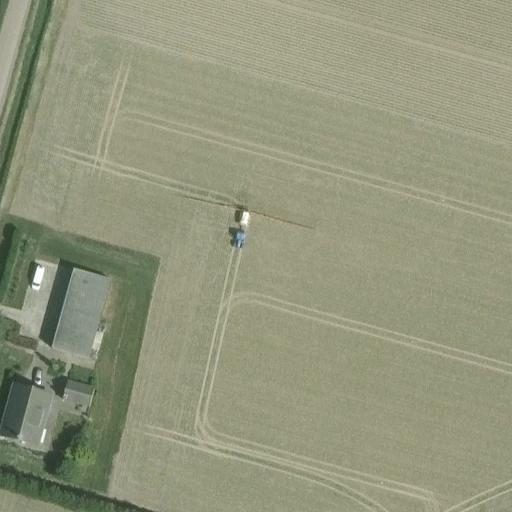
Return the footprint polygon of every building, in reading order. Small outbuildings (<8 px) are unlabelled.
[(87,359),(109,280),(73,270),(51,349),(87,359)] [(84,365),(83,372),(108,374),(108,366),(84,365)] [(83,372),(81,381),(106,387),(108,377),(83,372)] [(87,407),(92,391),(66,383),(61,400),(87,407)] [(35,445),(49,395),(14,385),(7,408),(11,409),(4,437),(35,445)]
